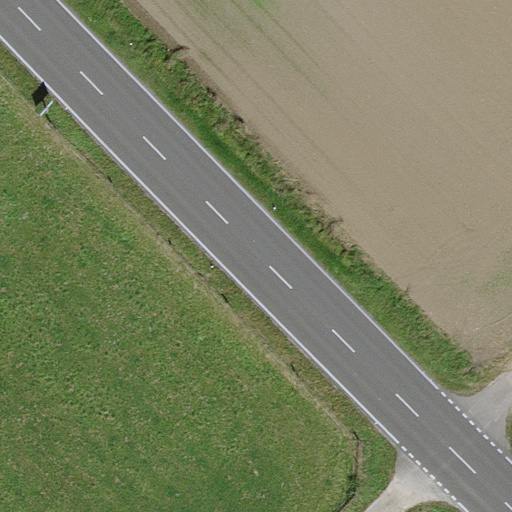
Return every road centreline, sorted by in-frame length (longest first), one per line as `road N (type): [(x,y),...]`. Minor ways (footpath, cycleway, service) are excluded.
road 1 (primary): [(15,0),(511,502)]
road 2 (track): [(363,511),(511,359)]
